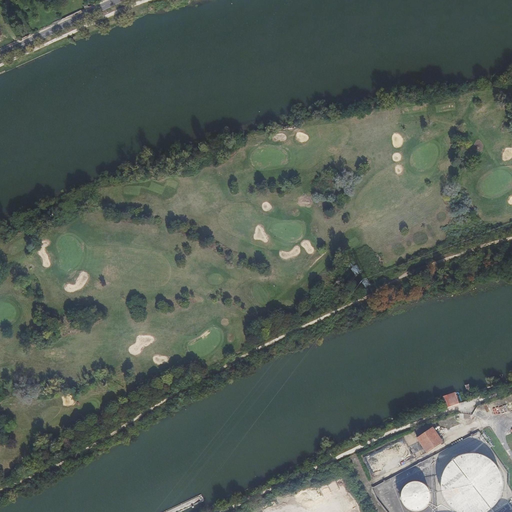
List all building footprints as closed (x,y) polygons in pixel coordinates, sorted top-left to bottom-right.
[(457,392),(443,397),(444,400),(447,409),(461,404),(457,395),(457,392)] [(506,405),(497,407),(499,414),(508,412),(506,405)] [(444,442),(434,427),(418,437),(428,453),(444,442)] [(499,468),(493,461),(489,458),(481,454),(474,453),(466,454),(457,458),(449,464),(445,470),(443,475),(442,480),(442,489),(445,499),(451,507),(456,511),(457,511),(487,511),(488,511),(497,505),(500,500),(503,491),(504,482),(502,475),(499,468)] [(429,489),(426,486),(422,483),(418,482),(414,482),(412,483),(408,485),(406,487),(404,489),(403,492),(402,495),(402,498),(403,501),(404,504),(406,507),(408,509),(412,511),(414,511),(419,511),(424,510),(426,508),(428,506),(430,504),(431,500),(431,495),(430,491),(429,489)]
